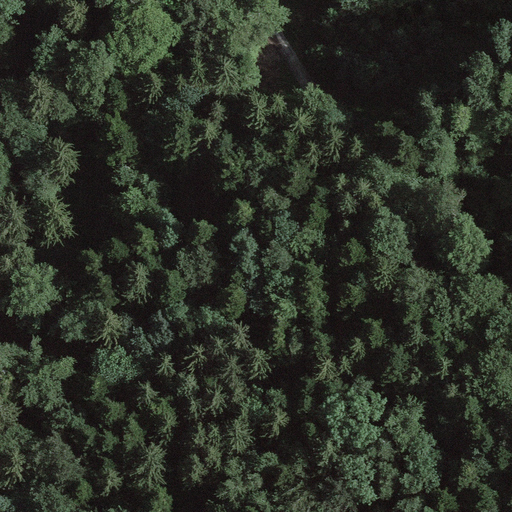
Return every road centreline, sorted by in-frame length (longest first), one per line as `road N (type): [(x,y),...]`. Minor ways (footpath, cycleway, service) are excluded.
road 1 (track): [(511,382),(418,257),(256,0)]
road 2 (track): [(511,188),(407,112),(362,94),(312,88)]
